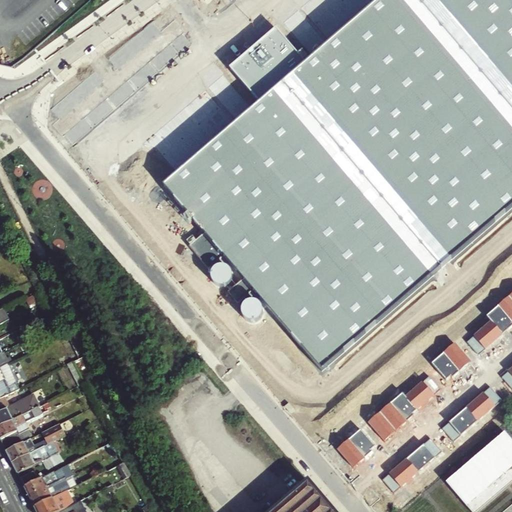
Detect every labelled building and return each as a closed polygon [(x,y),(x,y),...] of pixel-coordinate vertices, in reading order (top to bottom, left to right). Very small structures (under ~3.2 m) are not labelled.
[(164,188),(322,370),(511,206),(511,0),(383,0),(306,66),(275,31),(230,70),(261,105),(164,188)] [(467,342),(479,355),(511,326),(511,293),(486,316),(491,321),(467,342)] [(0,324),(9,320),(3,308),(0,309),(0,324)] [(53,342),(58,352),(65,349),(60,338),(53,342)] [(450,375),(452,378),(472,363),(456,344),(432,363),(445,379),(450,375)] [(68,364),(72,362),(65,349),(58,352),(65,366),(68,364)] [(72,362),(68,364),(80,387),(83,385),(72,362)] [(5,365),(0,367),(0,381),(11,376),(5,365)] [(511,368),(502,378),(511,389),(511,368)] [(11,376),(0,381),(0,398),(4,397),(18,390),(11,376)] [(368,423),(385,442),(414,417),(412,414),(434,395),(423,382),(406,397),(403,394),(391,404),(391,403),(368,423)] [(442,429),(454,442),(502,400),(491,387),(442,429)] [(10,407),(4,397),(0,398),(0,426),(39,407),(33,396),(10,407)] [(39,407),(0,426),(0,439),(6,452),(23,444),(21,441),(31,436),(28,429),(29,429),(25,422),(42,414),(39,407)] [(6,452),(12,463),(45,447),(48,445),(65,436),(59,425),(41,434),(45,440),(34,446),(31,440),(23,444),(6,452)] [(337,451),(354,469),(373,452),(371,450),(375,446),(360,430),(337,451)] [(447,483),(470,511),(481,511),(511,487),(511,434),(509,432),(447,483)] [(383,480),(395,493),(441,453),(430,440),(383,480)] [(48,445),(45,447),(50,458),(52,457),(53,453),(48,445)] [(45,447),(12,463),(17,474),(50,458),(45,447)] [(55,472),(57,476),(58,479),(60,481),(66,478),(62,469),(55,472)] [(35,472),(20,479),(24,488),(39,480),(35,472)] [(39,480),(24,488),(29,496),(57,482),(56,480),(58,479),(57,476),(45,483),(43,478),(39,480)] [(57,482),(29,496),(34,507),(53,498),(51,496),(61,491),(57,482)] [(273,511),(335,511),(310,482),(273,511)] [(71,489),(67,491),(71,500),(76,497),(71,489)] [(57,507),(71,500),(67,491),(53,498),(34,507),(36,511),(59,511),(57,507)] [(73,505),(71,500),(57,507),(59,511),(73,505)]
